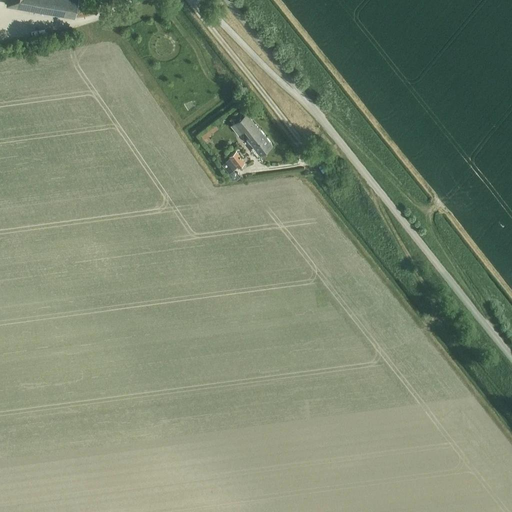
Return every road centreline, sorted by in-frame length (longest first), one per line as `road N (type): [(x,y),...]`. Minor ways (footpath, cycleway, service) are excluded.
road 1 (unclassified): [(511,360),(306,103)]
road 2 (track): [(310,108),(334,120),(425,213),(489,331)]
road 3 (unclassified): [(187,0),(304,147),(311,158),(299,165)]
road 4 (unclassified): [(306,103),(194,0)]
road 5 (unclassified): [(306,103),(225,0)]
